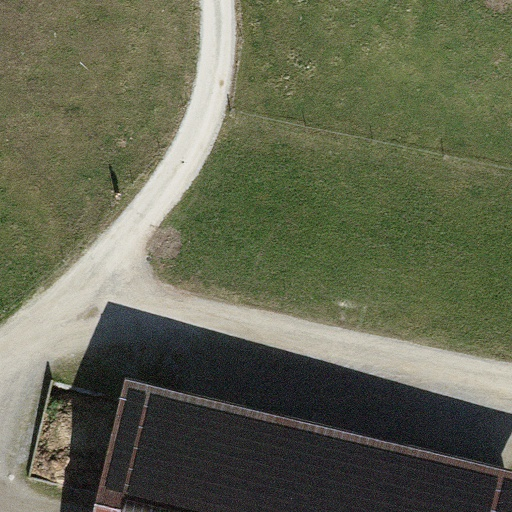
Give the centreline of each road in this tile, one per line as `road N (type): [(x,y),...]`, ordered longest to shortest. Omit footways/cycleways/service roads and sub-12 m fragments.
road 1 (track): [(0,370),(90,299),(197,149),(219,88),(218,0)]
road 2 (track): [(90,299),(511,378)]
